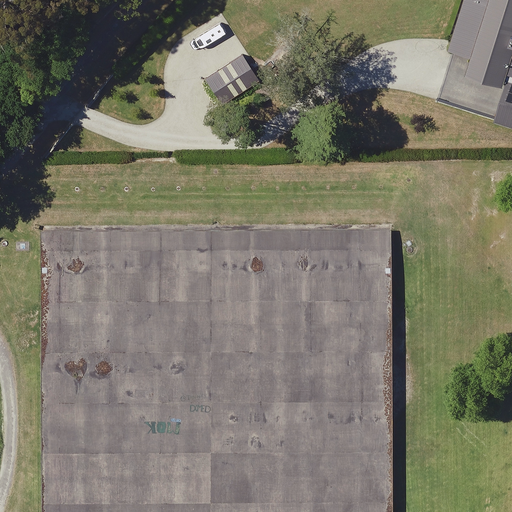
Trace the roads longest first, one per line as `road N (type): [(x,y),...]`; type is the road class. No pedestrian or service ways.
road 1 (unknown): [(142,0),(0,162)]
road 2 (unknown): [(0,341),(11,390),(9,480),(0,509)]
